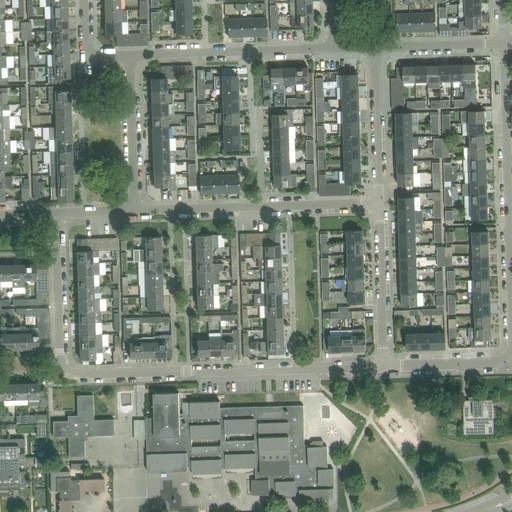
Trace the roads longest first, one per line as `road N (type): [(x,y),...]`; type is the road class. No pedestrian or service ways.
road 1 (residential): [(383,366),(75,373),(60,356),(56,212)]
road 2 (residential): [(511,351),(504,43)]
road 3 (residential): [(133,209),(377,202)]
road 4 (residential): [(129,54),(334,48)]
road 5 (residential): [(383,366),(377,202)]
road 6 (residential): [(377,202),(373,47)]
road 7 (residential): [(133,209),(129,54)]
road 8 (residential): [(373,47),(504,43)]
road 9 (residential): [(506,360),(383,366)]
